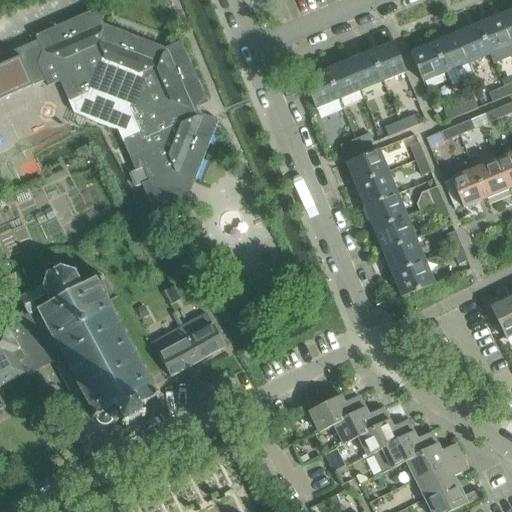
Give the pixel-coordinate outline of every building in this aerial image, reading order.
[(166,51),(103,26),(96,9),(34,36),(36,41),(0,56),(0,101),(44,83),(47,88),(58,83),(68,104),(73,115),(116,134),(135,174),(142,170),(148,183),(140,187),(159,228),(184,217),(189,205),(184,196),(190,194),(217,124),(201,118),(198,110),(207,106),(179,45),(166,51)] [(511,10),(499,16),(511,46),(511,45),(511,10)] [(499,16),(476,25),(489,55),(493,66),(511,58),(511,48),(511,46),(499,16)] [(476,25),(454,35),(466,64),(489,55),(476,25)] [(454,35),(432,44),(444,74),(466,64),(454,35)] [(422,83),(444,74),(432,44),(410,53),(422,83)] [(392,45),(370,54),(382,84),(404,74),(392,45)] [(370,54),(348,63),(360,93),(382,84),(370,54)] [(348,63),(325,73),(337,102),(360,93),(348,63)] [(315,111),(337,102),(325,73),(303,82),(315,111)] [(511,85),(503,89),(506,98),(511,95),(511,85)] [(492,104),(506,98),(503,89),(488,95),(492,104)] [(473,100),(458,107),(462,117),(478,110),(473,100)] [(511,104),(500,110),(503,118),(511,114),(511,104)] [(448,123),(462,117),(458,107),(443,113),(448,123)] [(489,125),(503,118),(500,110),(485,116),(489,125)] [(414,117),(398,123),(402,133),(418,126),(414,117)] [(470,122),(455,128),(458,138),(474,131),(470,122)] [(388,139),(402,133),(398,123),(384,130),(388,139)] [(455,128),(440,134),(444,144),(458,138),(455,128)] [(369,135),(354,142),(358,151),(373,145),(369,135)] [(344,157),(358,151),(354,142),(341,147),(344,157)] [(409,148),(415,163),(424,160),(418,144),(409,148)] [(345,166),(354,188),(387,175),(378,152),(345,166)] [(511,156),(495,163),(507,193),(511,190),(511,156)] [(430,174),(424,160),(415,163),(421,178),(430,174)] [(495,163),(473,173),(485,202),(507,193),(495,163)] [(462,211),(485,202),(473,173),(450,182),(462,211)] [(354,188),(364,211),(397,197),(387,175),(354,188)] [(427,193),(434,208),(443,204),(437,189),(427,193)] [(364,211),(373,233),(406,220),(397,197),(364,211)] [(449,219),(443,204),(434,208),(440,222),(449,219)] [(373,233),(382,255),(415,242),(406,220),(373,233)] [(184,233),(192,253),(203,249),(195,228),(184,233)] [(446,238),(452,253),(461,249),(454,234),(446,238)] [(382,255),(391,278),(424,264),(415,242),(382,255)] [(466,263),(461,249),(452,253),(458,267),(466,263)] [(433,287),(424,264),(391,278),(400,300),(433,287)] [(42,288),(19,301),(19,302),(28,318),(37,313),(83,399),(86,404),(84,405),(85,407),(87,406),(94,418),(92,419),(93,421),(95,420),(95,421),(96,422),(97,423),(97,424),(98,424),(99,425),(100,426),(101,426),(102,427),(103,427),(104,427),(105,427),(106,427),(107,427),(108,427),(109,426),(110,426),(111,425),(111,424),(112,424),(112,423),(113,423),(114,423),(115,423),(116,423),(117,423),(118,423),(119,423),(120,422),(121,422),(122,422),(123,424),(120,425),(122,429),(125,427),(126,430),(129,429),(127,424),(128,423),(129,422),(129,420),(135,417),(137,418),(139,418),(140,417),(142,421),(145,420),(144,417),(147,415),(145,412),(142,413),(138,406),(157,396),(153,389),(105,299),(112,295),(104,278),(100,280),(97,282),(95,279),(80,287),(73,274),(60,270),(46,276),(42,288)] [(20,290),(13,276),(0,283),(8,297),(20,290)] [(174,288),(164,294),(171,307),(182,301),(174,288)] [(507,342),(511,339),(511,304),(511,302),(491,311),(507,342)] [(143,307),(136,311),(142,320),(149,316),(143,307)] [(0,410),(5,408),(0,399),(0,388),(24,375),(26,377),(52,363),(75,404),(83,399),(37,313),(28,318),(17,323),(6,330),(5,329),(0,331),(0,410)] [(207,315),(183,328),(201,362),(225,349),(207,315)] [(183,328),(152,345),(170,379),(201,362),(183,328)] [(308,414),(318,434),(332,426),(364,411),(358,399),(344,406),(340,398),(308,414)] [(368,419),(364,411),(332,426),(342,446),(357,439),(388,424),(382,412),(368,419)] [(391,431),(388,424),(357,439),(367,458),(381,451),(412,435),(406,423),(391,431)] [(416,442),(412,435),(381,451),(390,470),(405,462),(436,447),(430,435),(416,442)] [(440,454),(436,447),(405,462),(415,482),(460,459),(454,447),(440,454)] [(337,451),(325,457),(326,459),(334,475),(346,469),(337,451)] [(307,456),(300,459),(303,466),(310,462),(307,456)] [(466,471),(460,459),(415,482),(424,502),(455,486),(452,478),(466,471)] [(262,482),(270,478),(264,467),(256,471),(262,482)] [(462,499),(455,486),(424,502),(429,511),(453,511),(480,499),(476,491),(462,499)] [(336,497),(329,501),(334,511),(342,508),(336,497)]
